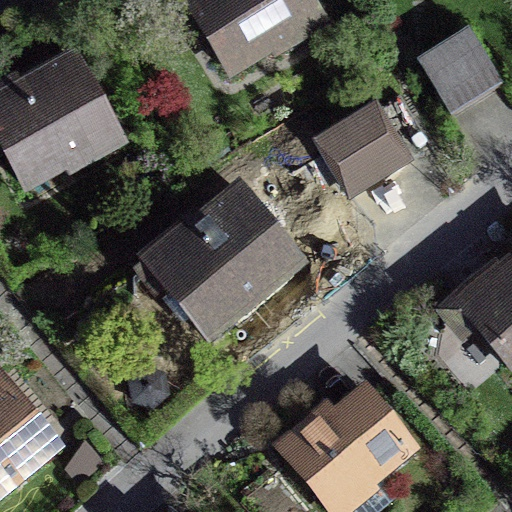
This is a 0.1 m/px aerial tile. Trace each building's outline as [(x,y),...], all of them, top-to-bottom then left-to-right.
[(322,25),(306,0),(183,0),(230,74),(272,48),(276,54),(322,25)] [(497,86),(467,36),(420,65),(450,114),(497,86)] [(120,143),(74,62),(20,93),(15,85),(0,93),(0,143),(25,187),(67,164),(70,171),(120,143)] [(407,161),(375,111),(320,145),(351,196),(407,161)] [(301,266),(240,193),(192,232),(188,227),(149,259),(166,279),(161,283),(209,341),(301,266)] [(511,372),(511,268),(499,280),(497,277),(463,305),(480,324),(475,328),(511,372)] [(163,377),(145,372),(131,384),(135,403),(153,408),(167,395),(163,377)] [(0,493),(56,447),(1,380),(0,380),(0,493)] [(334,511),(410,449),(367,397),(324,432),(317,423),(282,452),(331,511),(334,511)]
